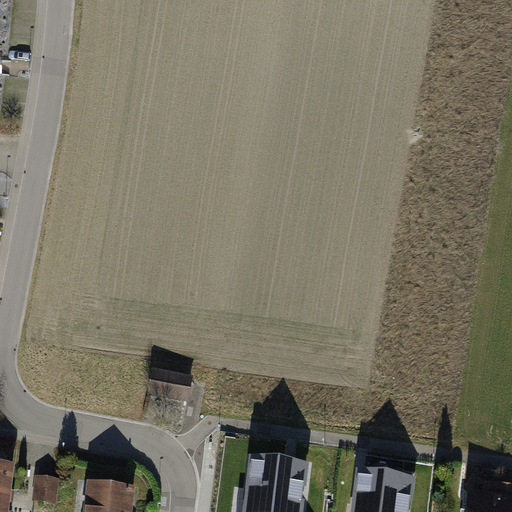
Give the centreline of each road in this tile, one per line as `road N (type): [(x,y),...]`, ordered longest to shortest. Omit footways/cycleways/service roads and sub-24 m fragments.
road 1 (residential): [(0,369),(48,107),(59,0)]
road 2 (residential): [(181,511),(174,450),(149,436),(23,413),(0,385)]
